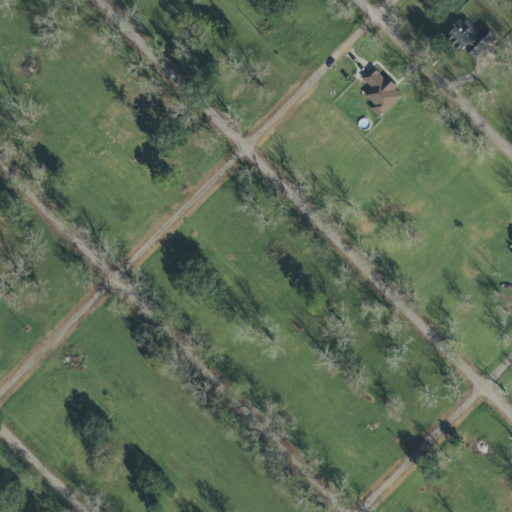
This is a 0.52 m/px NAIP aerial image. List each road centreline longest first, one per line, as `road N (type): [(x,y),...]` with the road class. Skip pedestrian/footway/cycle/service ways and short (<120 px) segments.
road 1 (residential): [(511,415),(99,0)]
road 2 (residential): [(0,387),(390,0)]
road 3 (residential): [(343,511),(0,164)]
road 4 (residential): [(358,511),(511,356)]
road 5 (residential): [(511,151),(362,0)]
road 6 (residential): [(86,511),(0,425)]
